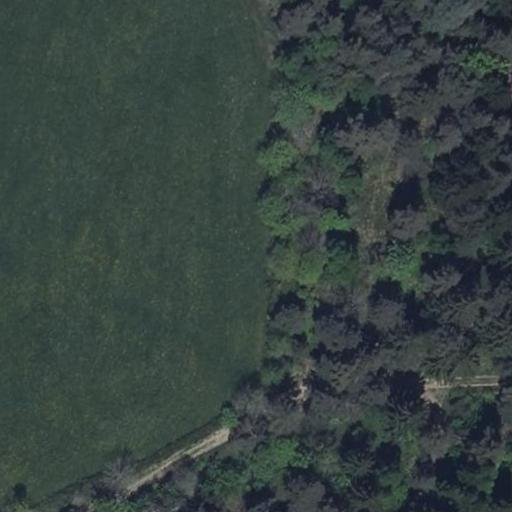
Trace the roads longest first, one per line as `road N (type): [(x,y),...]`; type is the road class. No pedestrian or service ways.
road 1 (track): [(77,511),(272,411),(366,383),(460,389)]
road 2 (track): [(460,389),(412,511)]
